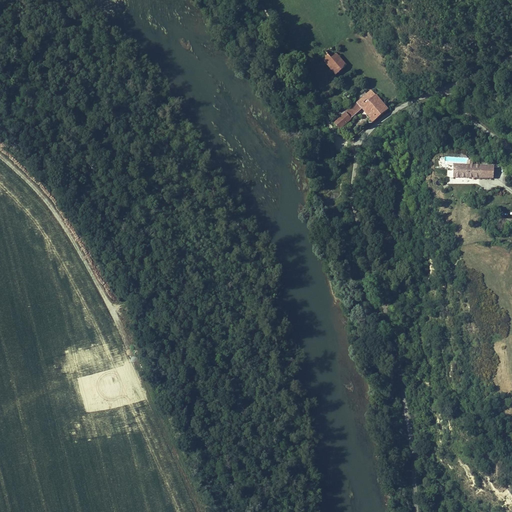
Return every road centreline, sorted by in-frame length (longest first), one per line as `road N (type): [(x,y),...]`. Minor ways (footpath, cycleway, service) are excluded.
road 1 (unclassified): [(416,511),(406,410),(351,186),(363,135),(406,103),(446,87)]
road 2 (track): [(355,146),(333,132),(257,0)]
